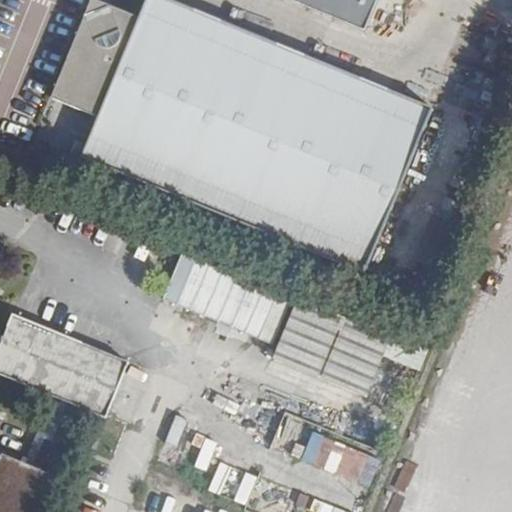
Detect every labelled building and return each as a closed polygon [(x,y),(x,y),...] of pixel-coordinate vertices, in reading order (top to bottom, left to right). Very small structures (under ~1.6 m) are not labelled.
[(267,0),(361,38),(376,0),(267,0)] [(137,26),(89,6),(48,103),(96,123),(137,26)] [(178,55),(147,40),(96,155),(143,176),(188,76),(173,69),(178,55)] [(511,110),(511,57),(497,52),(473,122),(504,133),(511,110)] [(177,259),(161,303),(272,344),(288,300),(177,259)] [(287,313),(273,363),(370,392),(383,350),(335,335),(337,328),(287,313)] [(123,363),(10,317),(0,340),(0,377),(101,417),(123,363)] [(283,413),(289,388),(274,385),(268,409),(283,413)] [(165,445),(178,449),(185,420),(172,417),(165,445)] [(370,487),(379,457),(309,436),(300,466),(370,487)] [(43,511),(56,481),(0,458),(0,511),(43,511)] [(219,461),(206,490),(243,506),(256,477),(219,461)] [(299,493),(294,506),(310,511),(314,511),(319,501),(299,493)]
